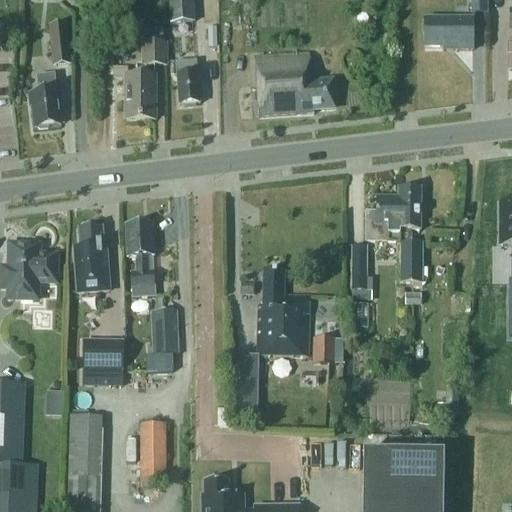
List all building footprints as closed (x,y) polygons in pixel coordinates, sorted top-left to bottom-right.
[(195,25),(193,0),(167,0),(169,26),(195,25)] [(469,0),(470,16),(487,16),(486,0),(469,0)] [(424,21),(424,49),(455,49),(455,52),(472,52),(472,20),(424,21)] [(70,67),(65,25),(48,28),(52,69),(70,67)] [(143,30),(143,44),(163,44),(163,30),(143,30)] [(126,122),(154,122),(154,67),(165,67),(165,45),(143,45),(143,79),(126,79),(126,122)] [(254,59),(258,119),(313,115),(313,111),(333,110),(332,83),(311,84),(309,55),(254,59)] [(197,75),(196,62),(174,63),(175,77),(177,77),(179,107),(199,106),(197,75)] [(56,94),(54,76),(36,78),(38,96),(29,97),(30,109),(32,109),(34,130),(60,127),(58,109),(60,109),(58,94),(56,94)] [(365,214),(365,244),(400,244),(411,244),(410,232),(420,232),(420,191),(398,190),(398,199),(376,199),(376,214),(365,214)] [(511,205),(500,206),(500,248),(511,248),(511,284),(511,205)] [(74,250),(77,295),(108,293),(105,250),(102,250),(101,230),(93,230),(93,228),(91,226),(83,227),(81,229),(81,231),(78,231),(80,250),(74,250)] [(130,274),(131,299),(154,298),(153,273),(147,274),(147,258),(153,258),(153,244),(151,244),(150,227),(125,228),(126,259),(134,259),(135,274),(130,274)] [(422,286),(422,245),(411,244),(400,244),(400,286),(422,286)] [(38,248),(9,247),(9,271),(1,270),(0,291),(8,291),(8,301),(37,302),(37,284),(55,285),(56,257),(38,257),(38,248)] [(366,248),(350,248),(350,293),(371,293),(372,280),(366,279),(366,248)] [(284,273),(263,273),(262,307),(258,307),(256,359),(307,359),(309,299),(283,298),(284,273)] [(254,286),(241,285),(241,296),(254,296),(254,286)] [(405,296),(405,306),(420,306),(420,296),(405,296)] [(165,356),(177,356),(175,316),(155,317),(156,345),(165,344),(165,356)] [(313,340),(312,366),(334,366),(334,340),(313,340)] [(123,343),(82,342),(82,372),(93,372),(122,372),(123,343)] [(171,373),(171,356),(145,357),(145,374),(171,373)] [(93,372),(93,387),(122,387),(122,372),(93,372)] [(21,389),(0,387),(0,469),(19,470),(21,389)] [(459,391),(447,390),(445,416),(457,417),(459,391)] [(50,416),(67,416),(67,393),(51,393),(50,416)] [(100,481),(102,419),(69,418),(67,480),(100,481)] [(165,486),(165,425),(140,426),(140,486),(165,486)] [(385,441),(385,451),(437,452),(438,442),(385,441)] [(442,511),(444,456),(363,455),(361,511),(442,511)] [(33,511),(35,471),(19,470),(0,469),(0,511),(33,511)] [(202,499),(202,511),(242,511),(242,499),(227,499),(227,483),(204,483),(205,499),(202,499)]
